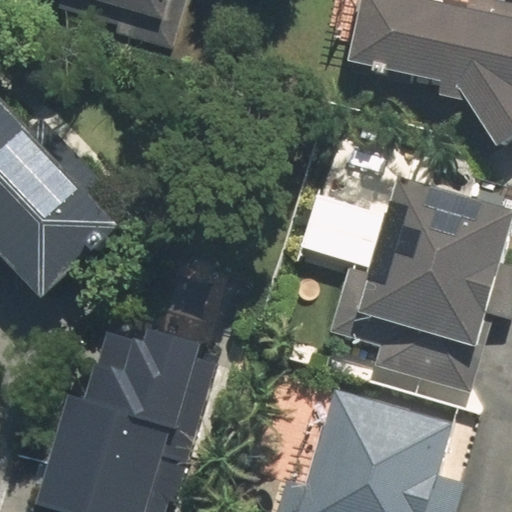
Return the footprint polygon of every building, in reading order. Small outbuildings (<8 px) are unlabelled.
[(173,0),(123,0),(168,14),(173,0)] [(511,0),(470,0),(469,0),(364,0),(350,54),(473,87),(508,149),(511,146),(511,0)] [(131,225),(2,82),(0,84),(0,270),(15,257),(52,297),(131,225)] [(511,201),(434,179),(406,170),(396,205),(324,184),(304,252),(351,266),(329,340),(391,358),(401,324),(484,348),(494,313),(511,318),(511,201)] [(76,391),(44,501),(81,511),(174,511),(243,280),(172,259),(152,328),(119,319),(96,397),(76,391)] [(466,418),(344,380),(311,486),(291,479),(280,511),(465,511),(475,480),(449,472),(466,418)]
